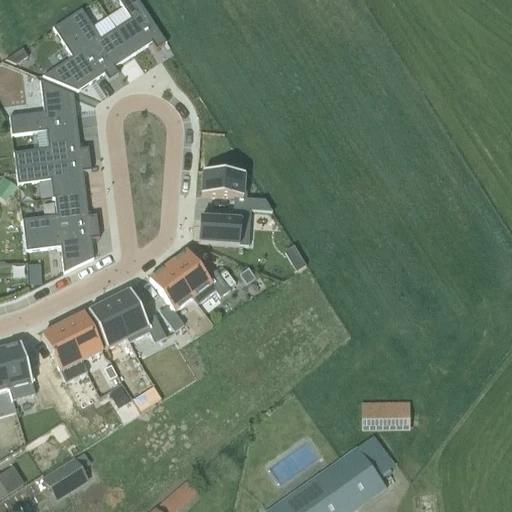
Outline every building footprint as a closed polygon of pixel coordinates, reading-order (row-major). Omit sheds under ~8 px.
[(114,0),(121,11),(106,21),(114,32),(131,59),(150,47),(154,53),(164,47),(133,0),(114,0)] [(80,13),(66,22),(103,77),(102,78),(107,85),(117,78),(113,71),(131,59),(114,32),(99,42),(80,13)] [(41,80),(41,81),(76,95),(102,78),(103,77),(66,22),(51,32),(70,61),(41,80)] [(21,52),(3,63),(14,68),(26,60),(21,52)] [(42,116),(8,121),(10,140),(44,136),(44,135),(76,131),(72,99),(38,85),(42,116)] [(33,154),(12,157),(14,173),(88,163),(87,152),(79,153),(76,131),(44,135),(44,136),(31,137),(33,154)] [(88,163),(14,173),(16,188),(48,184),(51,203),(53,202),(84,198),(81,176),(90,175),(88,163)] [(199,199),(199,200),(232,202),(231,214),(249,215),(271,216),(264,204),(245,203),(246,179),(201,176),(201,177),(200,199),(199,199)] [(1,181),(0,182),(0,199),(3,201),(11,188),(1,181)] [(55,219),(20,224),(22,240),(96,231),(95,219),(87,220),(84,198),(53,202),(55,219)] [(198,223),(197,247),(247,250),(249,215),(231,214),(231,225),(198,223)] [(19,219),(4,221),(6,233),(20,232),(19,219)] [(96,231),(22,240),(24,256),(59,251),(62,278),(92,263),(90,243),(98,242),(96,231)] [(185,256),(166,270),(191,303),(195,310),(214,296),(218,302),(229,294),(214,275),(205,282),(185,256)] [(298,259),(290,265),(296,275),(305,269),(298,259)] [(39,269),(27,269),(28,289),(40,288),(39,269)] [(150,283),(148,284),(167,310),(158,317),(173,337),(183,329),(173,316),(191,303),(166,270),(159,275),(158,273),(148,281),(150,283)] [(247,272),(238,279),(245,289),(254,283),(247,272)] [(115,302),(108,306),(126,343),(125,344),(127,347),(147,337),(153,348),(164,342),(153,320),(143,325),(128,295),(127,296),(126,297),(125,295),(114,300),(115,302)] [(87,316),(86,316),(105,354),(106,354),(106,353),(125,344),(126,343),(108,306),(87,316)] [(82,319),(61,329),(80,366),(101,356),(82,319)] [(61,329),(40,340),(64,387),(86,377),(80,366),(61,329)] [(18,349),(0,353),(0,366),(8,394),(7,395),(10,405),(33,399),(19,348),(18,348),(18,349)] [(109,369),(102,373),(108,384),(114,380),(109,369)] [(119,390),(107,397),(116,412),(128,405),(119,390)] [(143,400),(133,405),(137,413),(147,407),(143,400)] [(410,433),(408,407),(371,406),(371,408),(363,408),(363,410),(362,410),(361,433),(379,434),(379,436),(408,435),(410,433)] [(357,511),(387,492),(378,479),(393,468),(372,439),(357,450),(268,511),(357,511)] [(71,463),(41,483),(54,503),(84,483),(71,463)] [(11,471),(0,478),(0,484),(3,490),(8,498),(22,489),(11,471)] [(175,495),(184,505),(193,497),(185,487),(175,495)]
